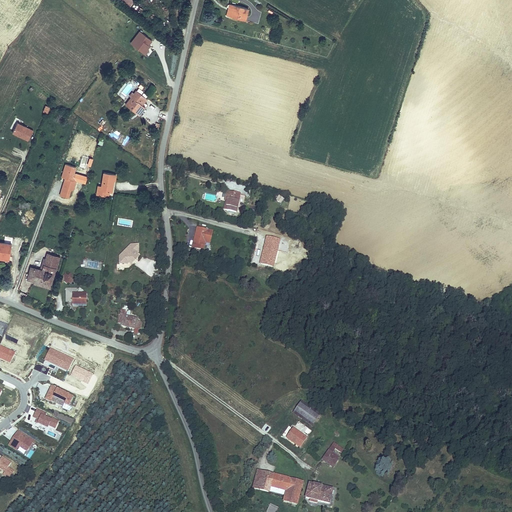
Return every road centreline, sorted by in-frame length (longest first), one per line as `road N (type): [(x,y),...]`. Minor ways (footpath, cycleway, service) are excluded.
road 1 (tertiary): [(196,0),(161,153),(169,272),(162,332),(151,348)]
road 2 (unclassified): [(151,348),(194,447),(210,511)]
road 3 (tertiary): [(151,348),(131,349),(0,299)]
